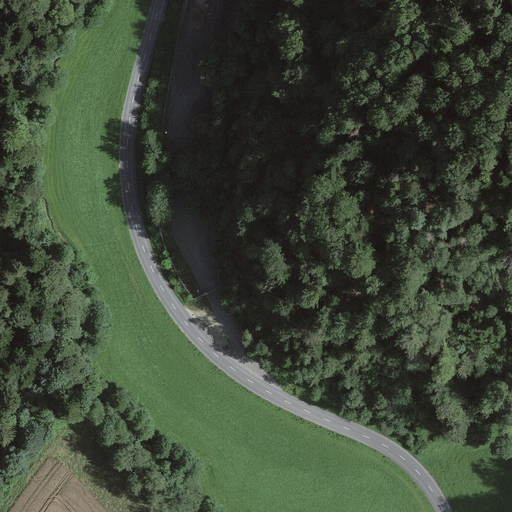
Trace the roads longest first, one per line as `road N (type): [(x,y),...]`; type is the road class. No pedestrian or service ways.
road 1 (unclassified): [(161,0),(126,144),(128,201),(147,259),(178,315),(215,356),(255,387),(409,464),(443,511)]
road 2 (track): [(188,0),(173,136),(177,224),(255,387)]
